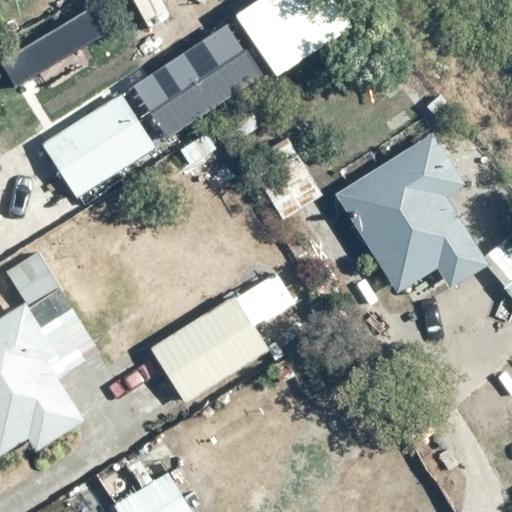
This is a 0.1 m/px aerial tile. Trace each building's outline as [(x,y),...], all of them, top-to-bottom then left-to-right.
[(129,89),(46,142),(81,196),(164,144),(129,89)] [(434,127),(335,190),(399,290),(436,266),(450,288),(489,263),(445,194),(468,179),(434,127)] [(324,194),(292,139),(252,161),(285,217),(324,194)] [(26,300),(0,315),(0,452),(29,435),(38,448),(88,418),(61,375),(102,350),(40,250),(7,270),(26,300)] [(277,270),(154,345),(188,400),(272,348),(258,325),(296,301),(277,270)] [(170,470),(115,504),(120,511),(195,511),(189,501),(200,494),(195,487),(185,494),(170,470)]
